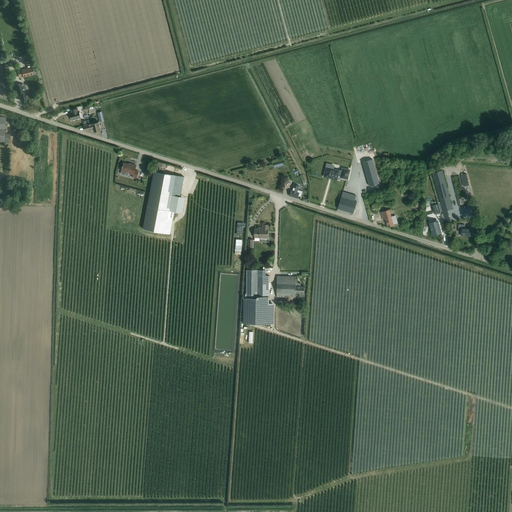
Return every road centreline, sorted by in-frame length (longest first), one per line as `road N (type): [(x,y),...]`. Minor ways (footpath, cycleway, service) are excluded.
road 1 (unclassified): [(472,255),(0,104)]
road 2 (track): [(511,409),(274,332)]
